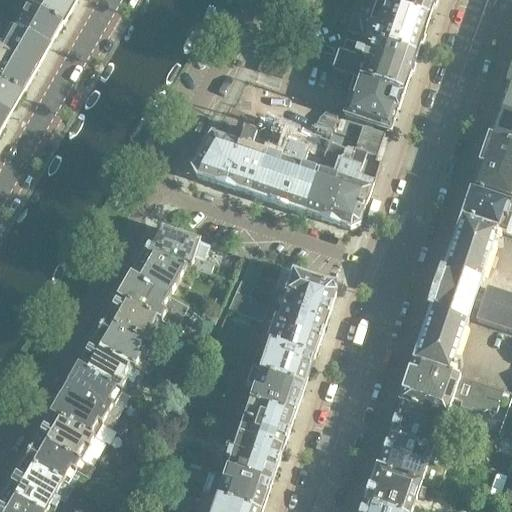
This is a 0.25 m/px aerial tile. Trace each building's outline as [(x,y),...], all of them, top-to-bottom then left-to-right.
[(29,6),(28,6),(64,26),(78,3),(71,0),(22,0),(22,2),(29,6)] [(372,0),(385,4),(429,19),(432,9),(433,9),(434,8),(433,8),(435,0),(372,0)] [(375,34),(372,42),(416,57),(420,47),(421,45),(424,37),(423,37),(429,19),(385,4),(377,2),(367,31),(375,34)] [(28,6),(15,29),(50,49),(63,27),(64,27),(64,26),(28,6)] [(0,19),(7,23),(11,16),(0,10),(0,19)] [(0,50),(37,73),(38,71),(38,70),(50,49),(15,29),(6,23),(0,33),(0,50)] [(333,70),(360,79),(404,94),(404,92),(410,75),(411,75),(411,74),(411,73),(413,68),(414,66),(413,66),(416,57),(372,42),(369,49),(344,40),(333,70)] [(266,48),(262,60),(287,68),(290,56),(266,48)] [(0,80),(24,95),(37,73),(0,50),(0,80)] [(262,60),(258,71),(283,79),(287,68),(262,60)] [(350,95),(347,106),(343,118),(364,125),(364,124),(391,133),(398,112),(404,95),(403,95),(404,95),(404,94),(360,79),(348,75),(342,92),(350,95)] [(0,112),(10,118),(23,95),(24,96),(24,95),(0,80),(0,112)] [(499,112),(511,115),(511,86),(507,85),(508,85),(499,112)] [(314,110),(306,132),(328,140),(329,140),(336,118),(314,110)] [(0,135),(10,118),(0,112),(0,135)] [(511,115),(499,112),(490,138),(511,146),(511,115)] [(350,165),(329,224),(350,232),(352,230),(357,228),(359,227),(360,224),(367,203),(368,204),(368,202),(370,197),(371,194),(374,181),(370,180),(370,179),(360,176),(362,169),(367,154),(377,158),(384,135),(363,128),(355,150),(350,165)] [(198,180),(253,198),(270,145),(255,140),(257,134),(245,130),(243,135),(219,129),(193,172),(198,180)] [(270,145),(253,198),(279,207),(304,216),(322,163),(308,159),(310,152),(298,148),(300,141),(288,137),(286,143),(272,139),(270,145)] [(490,138),(481,165),(511,175),(511,146),(490,138)] [(322,163),(304,216),(329,224),(350,165),(355,150),(348,148),(344,151),(343,155),(341,157),(339,161),(336,168),(322,163)] [(511,175),(481,165),(472,192),(511,205),(511,206),(511,205),(511,175)] [(472,192),(462,219),(499,232),(511,237),(511,233),(511,220),(507,219),(508,216),(511,216),(511,205),(511,206),(511,205),(472,192)] [(413,363),(414,364),(461,380),(461,379),(451,376),(474,308),(480,310),(476,323),(511,334),(511,297),(487,290),(486,292),(480,290),(499,232),(462,219),(443,274),(442,274),(431,308),(432,309),(413,363)] [(159,231),(145,254),(188,269),(210,276),(214,266),(202,262),(207,246),(200,243),(162,230),(159,231)] [(200,273),(188,269),(145,254),(133,277),(170,299),(187,272),(197,278),(200,273)] [(249,265),(236,294),(250,299),(263,270),(265,265),(251,261),(250,266),(249,265)] [(279,292),(273,308),(280,310),(325,327),(329,318),(329,319),(333,307),(332,307),(335,299),(336,299),(337,296),(332,287),(331,287),(332,286),(329,286),(294,275),(282,271),(280,276),(280,275),(275,290),(279,292)] [(120,298),(162,323),(176,331),(189,310),(171,300),(170,299),(133,277),(120,298)] [(269,321),(261,343),(313,362),(314,360),(316,356),(315,356),(320,343),(320,344),(324,333),(323,332),(325,327),(280,310),(273,308),(236,294),(229,312),(263,324),(264,319),(269,321)] [(120,298),(107,321),(149,346),(154,336),(151,334),(158,322),(162,324),(162,323),(120,298)] [(207,309),(212,311),(217,300),(212,298),(207,309)] [(107,321),(93,345),(131,368),(149,378),(155,367),(145,361),(150,353),(152,350),(152,348),(149,346),(107,321)] [(197,331),(192,341),(203,347),(209,338),(197,331)] [(261,343),(252,371),(304,389),(311,371),(310,370),(313,362),(261,343)] [(93,345),(80,368),(122,393),(129,397),(142,375),(131,368),(93,345)] [(210,357),(239,367),(242,356),(213,346),(210,357)] [(401,404),(444,418),(447,419),(453,401),(462,404),(460,409),(472,413),(473,410),(484,414),(488,412),(496,415),(498,409),(506,412),(511,398),(504,394),(484,388),(484,387),(479,386),(461,379),(461,380),(414,364),(410,374),(409,374),(408,376),(409,377),(407,382),(406,382),(405,385),(406,386),(404,392),(403,391),(402,394),(403,395),(400,403),(401,404)] [(80,368),(66,391),(109,417),(117,422),(131,399),(122,394),(122,393),(80,368)] [(249,401),(249,402),(294,418),(295,416),(298,406),(299,406),(304,389),(252,371),(245,389),(252,391),(249,401)] [(175,386),(171,392),(181,398),(185,392),(175,386)] [(66,391),(53,416),(95,441),(104,445),(117,422),(109,417),(66,391)] [(231,434),(237,437),(282,452),(285,444),(286,445),(290,432),(289,432),(294,419),(294,418),(249,402),(249,401),(247,400),(248,400),(241,397),(239,396),(232,416),(236,418),(236,417),(239,417),(240,419),(243,420),(239,431),(233,429),(231,434)] [(511,399),(499,435),(511,439),(511,399)] [(393,430),(390,437),(433,452),(437,441),(442,443),(445,433),(440,431),(444,418),(401,404),(396,421),(395,420),(392,429),(393,430)] [(176,413),(168,409),(163,416),(171,421),(176,413)] [(53,416),(39,439),(82,463),(82,462),(91,467),(103,446),(95,441),(53,416)] [(218,421),(202,416),(199,423),(215,428),(218,421)] [(226,470),(225,471),(271,487),(271,486),(272,486),(273,483),(272,483),(281,458),(280,458),(282,452),(237,437),(231,435),(230,438),(236,440),(234,447),(227,444),(219,468),(226,470)] [(433,452),(390,437),(388,444),(387,444),(383,454),(384,454),(379,470),(377,469),(377,470),(422,485),(439,491),(450,458),(433,452)] [(39,439),(26,462),(64,484),(65,484),(64,483),(74,490),(82,477),(89,481),(94,471),(82,463),(39,439)] [(26,462),(8,493),(41,511),(48,511),(51,508),(55,511),(61,503),(65,505),(74,490),(64,484),(26,462)] [(161,464),(155,477),(163,480),(169,468),(161,464)] [(148,468),(139,465),(129,488),(137,492),(148,468)] [(368,498),(366,504),(388,511),(412,511),(422,485),(377,470),(375,478),(374,478),(373,480),(374,481),(372,486),(371,486),(370,489),(369,489),(366,497),(368,498)] [(210,476),(203,495),(251,511),(262,511),(268,497),(268,496),(271,487),(225,471),(222,480),(210,476)] [(147,493),(156,497),(161,484),(153,481),(147,493)] [(41,511),(8,493),(0,507),(0,511),(41,511)] [(251,511),(203,495),(197,511),(251,511)] [(117,511),(130,511),(134,503),(123,499),(117,511)]
